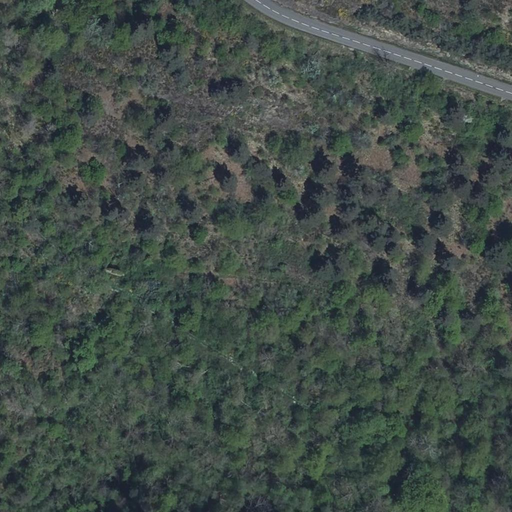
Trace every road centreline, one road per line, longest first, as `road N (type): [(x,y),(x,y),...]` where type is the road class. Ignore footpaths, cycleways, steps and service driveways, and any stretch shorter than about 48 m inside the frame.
road 1 (track): [(405,511),(404,491),(330,416),(16,216),(0,187)]
road 2 (secondary): [(255,0),(295,21),(511,92)]
